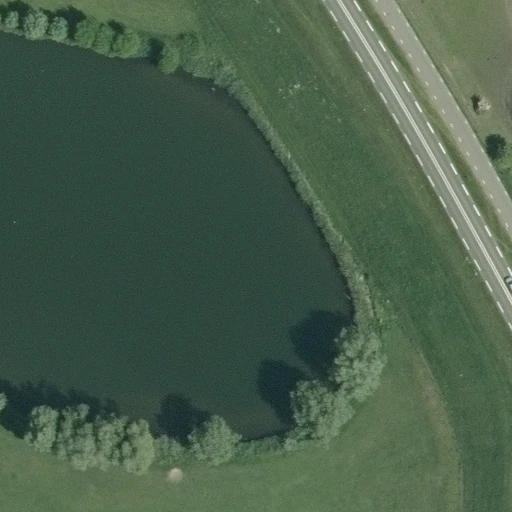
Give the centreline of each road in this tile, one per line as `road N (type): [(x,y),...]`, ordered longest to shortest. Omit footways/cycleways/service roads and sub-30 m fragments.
road 1 (primary): [(511,306),(330,0)]
road 2 (unclassified): [(511,232),(379,0)]
